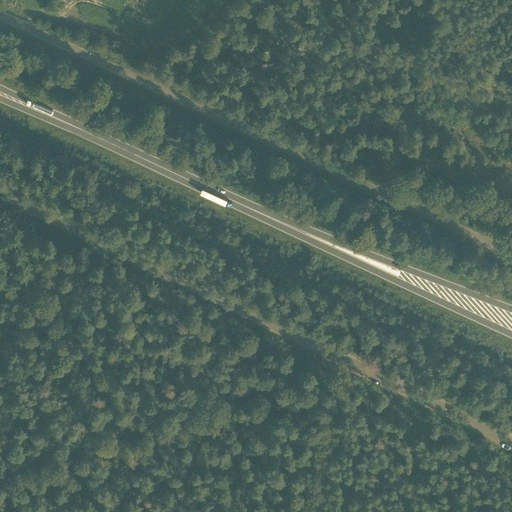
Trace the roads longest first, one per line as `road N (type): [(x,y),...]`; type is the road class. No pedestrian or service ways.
road 1 (unclassified): [(511,443),(0,193)]
road 2 (unclassified): [(511,248),(0,14)]
road 3 (primary): [(286,223),(0,90)]
road 4 (primary): [(410,269),(286,223)]
road 5 (primary): [(286,223),(401,282)]
road 6 (trunk): [(401,282),(511,334)]
